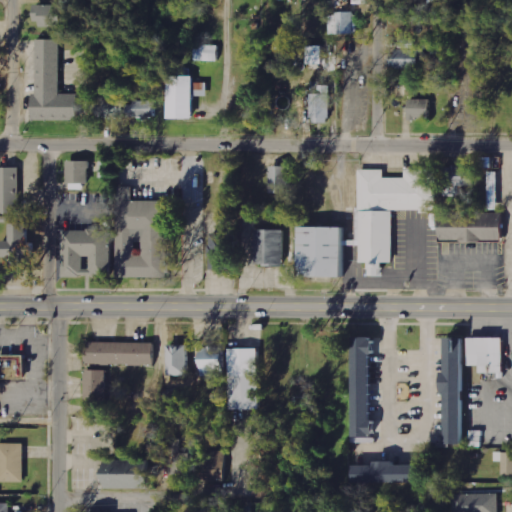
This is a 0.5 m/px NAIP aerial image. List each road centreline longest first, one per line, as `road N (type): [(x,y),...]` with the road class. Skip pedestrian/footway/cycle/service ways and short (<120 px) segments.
road 1 (residential): [(511,146),(0,141)]
road 2 (primary): [(511,307),(0,308)]
road 3 (residential): [(57,497),(268,500)]
road 4 (residential): [(57,511),(57,308)]
road 5 (residential): [(57,308),(47,292),(49,142)]
road 6 (residential): [(373,145),(373,0)]
road 7 (residential): [(226,0),(226,144)]
road 8 (residential): [(8,142),(7,0)]
